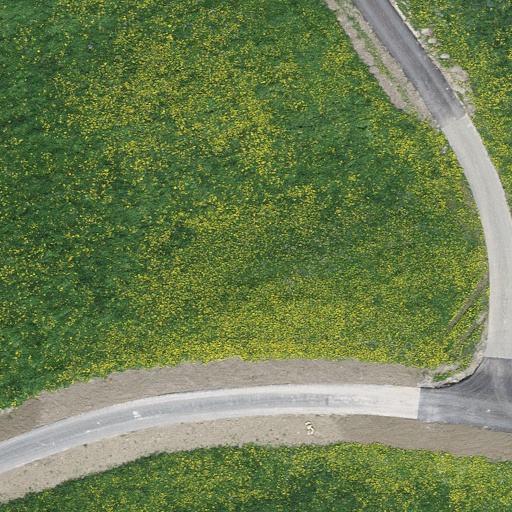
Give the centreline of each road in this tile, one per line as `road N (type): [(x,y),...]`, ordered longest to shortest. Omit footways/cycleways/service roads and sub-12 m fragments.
road 1 (unclassified): [(0,457),(105,423),(225,402),(321,398),(511,412)]
road 2 (track): [(372,0),(462,139),(482,191),(502,303),(498,409)]
